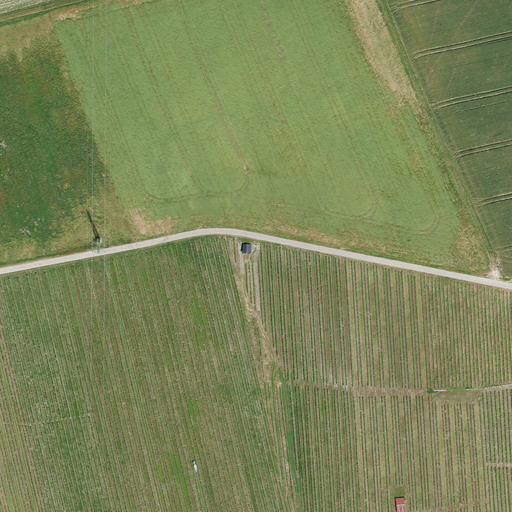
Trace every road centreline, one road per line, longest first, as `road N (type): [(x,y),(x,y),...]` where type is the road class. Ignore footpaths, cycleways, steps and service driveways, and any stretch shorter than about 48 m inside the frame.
road 1 (track): [(0,270),(217,229),(511,285)]
road 2 (track): [(380,0),(500,283)]
